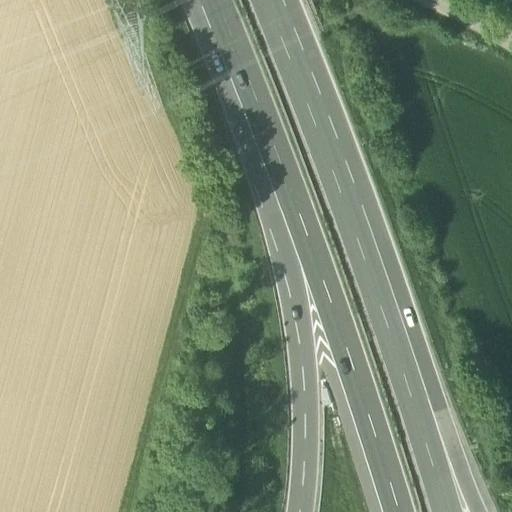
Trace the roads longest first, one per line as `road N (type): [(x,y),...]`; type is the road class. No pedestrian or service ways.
road 1 (motorway): [(216,0),(401,511)]
road 2 (motorway): [(212,0),(299,333),(307,428),(301,511)]
road 3 (motorway): [(436,443),(265,0)]
